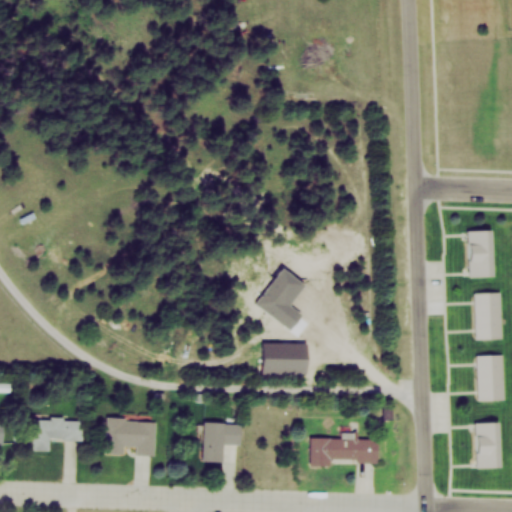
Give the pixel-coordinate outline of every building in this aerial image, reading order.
[(487,230),(464,230),(464,276),(487,276),(487,230)] [(473,292),(474,338),(500,338),(500,292),(473,292)] [(476,399),(502,399),(502,354),(476,354),(476,399)] [(82,439),(83,418),(29,417),(28,449),(48,450),(48,439),(82,439)] [(154,419),(104,418),(103,453),(122,454),(123,445),(133,446),(132,454),(153,455),(154,419)] [(199,461),(221,461),(221,443),(240,443),(241,422),(200,421),(199,461)] [(495,422),(471,422),(471,467),(495,467),(495,422)] [(308,436),(308,464),(329,465),(329,460),(375,461),(375,438),(356,437),(356,432),(340,432),(340,437),(308,436)]
